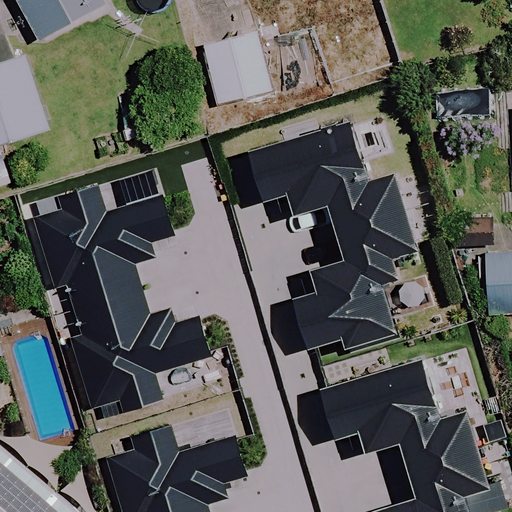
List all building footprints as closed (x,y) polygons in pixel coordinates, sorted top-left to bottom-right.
[(24,0),(45,40),(105,10),(101,0),(24,0)] [(268,95),(255,33),(200,45),(213,107),(268,95)] [(0,146),(56,129),(34,59),(0,69),(0,146)] [(246,278),(310,257),(282,168),(218,188),(163,205),(211,361),(266,344),(246,278)] [(511,312),(511,253),(478,255),(480,314),(511,312)] [(290,359),(314,435),(386,415),(430,473),(490,419),(410,312),(290,359)] [(230,469),(201,373),(105,402),(137,511),(237,511),(225,471),(230,469)] [(76,511),(0,444),(0,511),(76,511)]
